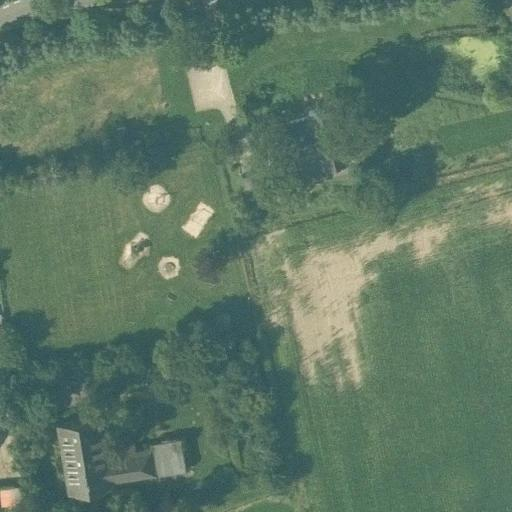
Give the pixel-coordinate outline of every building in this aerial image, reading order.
[(333,102),(308,109),(323,162),(324,165),(349,158),(333,102)] [(310,114),(290,119),(304,168),(323,162),(310,114)] [(265,169),(239,174),(244,198),(270,192),(265,169)] [(100,414),(58,421),(69,490),(111,483),(111,478),(155,471),(151,446),(149,447),(107,454),(100,414)] [(180,439),(149,445),(149,447),(151,446),(155,471),(185,466),(180,439)]
